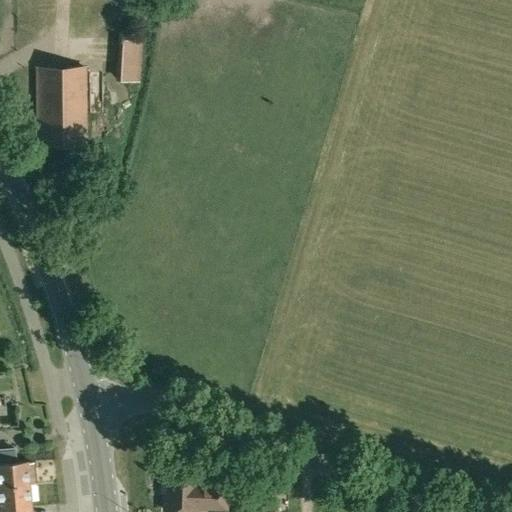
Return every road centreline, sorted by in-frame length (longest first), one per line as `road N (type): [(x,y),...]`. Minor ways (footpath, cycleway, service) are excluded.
road 1 (unclassified): [(470,511),(177,405),(134,396),(86,399)]
road 2 (secondary): [(86,399),(44,265),(0,163)]
